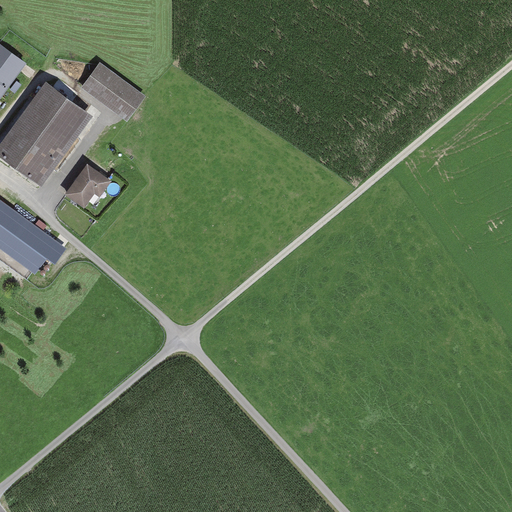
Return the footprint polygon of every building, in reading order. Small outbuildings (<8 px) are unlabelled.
[(0,98),(27,61),(0,41),(0,98)] [(146,94),(100,61),(82,86),(128,120),(146,94)] [(93,114),(47,78),(0,140),(0,151),(42,183),(93,114)] [(112,180),(88,161),(65,192),(85,207),(95,193),(100,196),(112,180)] [(0,200),(0,250),(38,276),(48,260),(57,266),(70,246),(0,200)]
